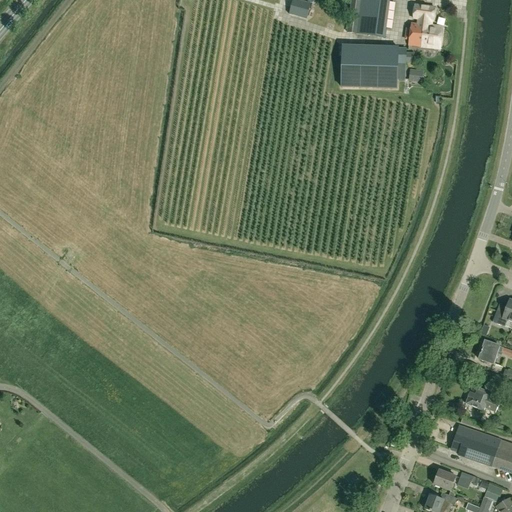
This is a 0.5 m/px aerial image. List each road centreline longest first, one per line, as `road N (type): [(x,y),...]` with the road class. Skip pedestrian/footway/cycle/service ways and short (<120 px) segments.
road 1 (tertiary): [(410,449),(473,263)]
road 2 (tertiary): [(473,263),(511,124)]
